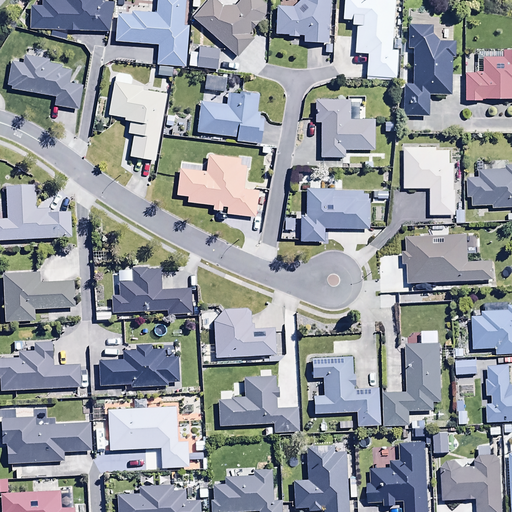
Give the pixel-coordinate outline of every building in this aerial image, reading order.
[(109,32),(113,3),(103,3),(103,0),(41,0),(41,7),(30,7),(30,32),(109,32)] [(116,15),(115,44),(157,46),(156,66),(185,67),(188,26),(184,25),(185,0),(156,0),(156,14),(131,13),(131,16),(116,15)] [(265,17),(265,6),(258,0),(240,0),(234,7),(221,8),(212,0),(208,0),(192,19),(236,58),(253,39),(249,36),(265,17)] [(303,43),(324,44),(324,54),(331,55),(332,43),(329,43),(330,0),(301,0),(292,8),(276,7),(275,36),(288,36),(288,38),(299,38),(299,37),(303,37),(303,43)] [(351,26),(356,26),(354,54),(367,55),(366,78),(396,79),(398,51),(401,51),(401,40),(392,40),(394,0),(343,0),(343,21),(351,22),(351,26)] [(439,43),(432,36),(432,27),(429,27),(429,15),(410,14),(410,26),(408,26),(408,49),(412,50),(412,85),(403,85),(403,116),(428,117),(429,95),(451,95),(452,58),(454,58),(455,43),(439,43)] [(190,53),(188,68),(217,71),(219,50),(198,48),(198,54),(190,53)] [(464,75),(464,102),(481,102),(481,100),(511,100),(511,51),(504,51),(504,58),(484,58),(484,75),(464,75)] [(49,60),(25,56),(23,65),(11,62),(6,86),(11,87),(11,91),(54,99),(53,107),(77,111),(82,87),(68,84),(71,71),(62,70),(62,65),(48,63),(49,60)] [(173,68),(158,68),(158,78),(172,78),(173,68)] [(131,78),(115,75),(108,117),(125,120),(124,123),(129,124),(128,135),(132,136),(129,158),(151,162),(162,96),(143,93),(144,87),(130,85),(131,78)] [(205,78),(203,91),(226,93),(227,79),(205,78)] [(199,104),(197,135),(237,138),(236,143),(261,145),(263,119),(257,118),(258,97),(227,94),(226,106),(199,104)] [(321,124),(320,159),(344,159),(344,152),(375,152),(375,121),(359,121),(359,103),(350,103),(350,101),(315,101),(315,124),(321,124)] [(436,149),(403,149),(403,190),(430,190),(430,217),(455,217),(455,166),(450,166),(450,152),(436,152),(436,149)] [(227,209),(226,216),(254,219),(257,192),(243,190),(245,168),(240,167),(240,159),(207,156),(205,173),(178,170),(176,197),(187,198),(186,204),(212,207),(212,212),(221,213),(222,208),(227,209)] [(479,179),(467,179),(467,199),(472,199),(472,208),(492,207),(492,210),(511,210),(511,165),(506,166),(506,171),(479,171),(479,179)] [(0,220),(0,242),(71,240),(70,214),(50,215),(50,211),(36,211),(35,187),(5,188),(6,220),(0,220)] [(300,218),(300,243),(323,243),(323,230),(368,230),(368,196),(363,196),(363,192),(333,192),(333,190),(305,190),(305,218),(300,218)] [(458,211),(456,211),(456,225),(465,225),(465,212),(462,212),(462,208),(458,208),(458,211)] [(407,266),(408,286),(493,283),(492,264),(468,264),(468,250),(476,249),(475,237),(447,238),(447,231),(428,232),(429,237),(405,238),(406,253),(403,253),(403,266),(407,266)] [(111,298),(112,316),(166,314),(166,316),(191,316),(191,290),(161,291),(160,271),(147,271),(147,269),(131,269),(131,275),(122,275),(123,283),(119,283),(119,297),(111,298)] [(4,310),(4,324),(33,324),(33,312),(74,311),(73,284),(38,284),(38,275),(34,275),(34,272),(3,273),(3,299),(1,299),(1,310),(4,310)] [(472,319),(473,352),(496,351),(496,357),(511,356),(511,307),(507,308),(507,312),(482,313),(482,318),(472,319)] [(107,309),(95,309),(95,323),(111,323),(110,315),(107,315),(107,309)] [(224,312),(213,323),(215,360),(275,357),(274,329),(255,330),(254,326),(251,326),(250,311),(224,312)] [(0,390),(0,393),(80,390),(79,367),(53,368),(52,345),(33,345),(33,353),(18,353),(18,360),(14,360),(14,356),(0,357),(0,390)] [(383,394),(384,429),(409,428),(409,414),(434,413),(434,404),(441,404),(440,346),(406,346),(406,394),(404,394),(404,379),(396,379),(396,394),(383,394)] [(98,363),(99,389),(168,388),(168,385),(179,384),(179,359),(172,359),(172,355),(166,355),(166,352),(151,352),(151,347),(135,347),(135,353),(123,353),(123,363),(98,363)] [(323,399),(313,399),(314,417),(356,416),(356,429),(381,429),(380,391),(354,391),(353,359),(312,359),(312,380),(322,380),(323,399)] [(476,363),(456,363),(456,376),(476,376),(476,363)] [(511,388),(510,387),(509,367),(488,368),(488,381),(486,381),(487,398),(492,398),(492,405),(486,406),(487,425),(511,423),(511,388)] [(243,380),(244,399),(231,399),(231,402),(217,403),(218,429),(272,427),(273,435),(299,434),(298,409),(276,410),(276,400),(278,399),(278,389),(276,390),(275,379),(243,380)] [(456,414),(458,414),(458,427),(466,427),(466,413),(464,413),(464,403),(456,403),(456,414)] [(161,470),(188,469),(188,443),(177,444),(175,409),(107,412),(109,453),(160,451),(161,470)] [(6,446),(7,467),(60,465),(60,463),(64,463),(64,454),(91,453),(90,425),(34,427),(34,420),(1,421),(2,446),(6,446)] [(412,432),(415,432),(415,439),(426,439),(426,428),(424,428),(424,423),(412,423),(412,432)] [(448,436),(434,436),(434,455),(448,455),(448,436)] [(428,511),(425,444),(399,446),(400,463),(390,463),(390,455),(378,456),(379,470),(369,470),(370,486),(367,486),(368,506),(384,505),(384,508),(396,508),(396,505),(404,504),(404,511),(428,511)] [(323,510),(323,511),(354,511),(355,502),(347,502),(347,454),(333,454),(333,448),(306,448),(306,483),(293,483),(294,511),(308,511),(320,511),(320,510),(323,510)] [(446,464),(441,471),(442,503),(476,502),(476,511),(502,511),(500,462),(496,457),(480,458),(475,463),(475,469),(461,469),(461,463),(446,464)] [(224,479),(224,486),(212,487),(213,502),(210,502),(210,511),(280,511),(280,503),(273,503),(272,473),(253,473),(253,478),(224,479)] [(200,511),(200,502),(185,503),(185,492),(174,492),(173,487),(139,488),(139,496),(117,496),(116,511),(200,511)] [(74,511),(75,510),(61,510),(61,495),(1,495),(0,511),(74,511)]
